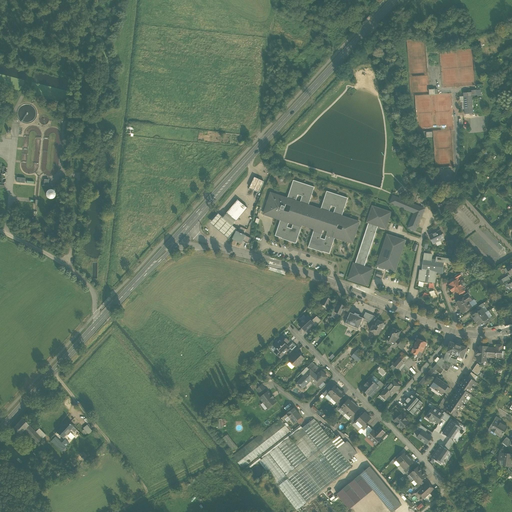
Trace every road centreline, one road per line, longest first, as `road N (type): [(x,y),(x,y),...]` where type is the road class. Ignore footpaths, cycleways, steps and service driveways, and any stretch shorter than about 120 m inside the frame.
road 1 (secondary): [(393,0),(178,236)]
road 2 (residential): [(451,331),(291,267),(178,236)]
road 3 (track): [(97,0),(68,269)]
road 4 (secondary): [(178,236),(0,429)]
road 5 (track): [(116,511),(149,492),(53,371)]
